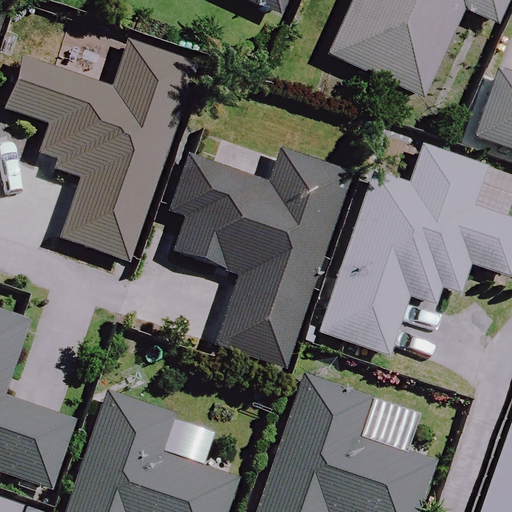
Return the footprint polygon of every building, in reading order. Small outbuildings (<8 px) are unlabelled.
[(285,0),(227,0),(277,21),(285,0)] [(351,0),(323,61),(415,104),(456,16),(487,30),(500,0),(351,0)] [(192,70),(124,47),(108,96),(16,65),(0,110),(0,114),(44,130),(33,163),(80,179),(57,245),(124,268),(192,70)] [(511,81),(492,75),(469,144),(511,158),(511,81)] [(509,185),(416,152),(403,191),(367,179),(312,339),(382,363),(403,301),(430,310),(436,293),(453,299),(463,269),(503,283),(511,257),(511,228),(495,223),(509,185)] [(339,179),(277,159),(266,192),(187,167),(158,256),(236,281),(212,357),(275,377),(339,179)] [(0,392),(22,329),(0,321),(0,483),(39,497),(63,429),(0,406),(0,392)] [(363,407),(297,385),(254,511),(414,511),(429,470),(350,444),(363,407)] [(168,420),(104,398),(64,511),(225,511),(234,488),(154,461),(168,420)] [(511,511),(511,425),(484,511),(511,511)]
